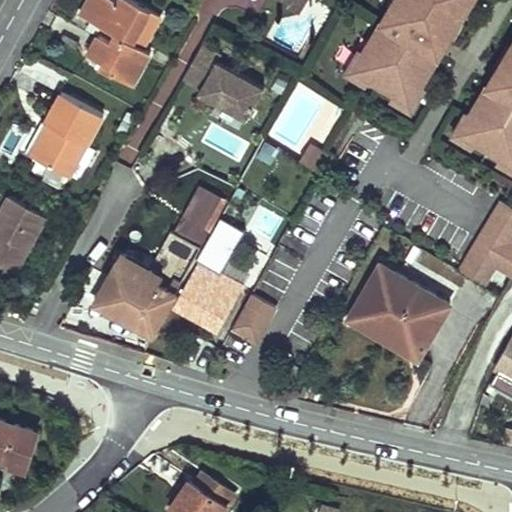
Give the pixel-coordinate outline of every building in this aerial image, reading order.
[(119,1),(116,0),(90,0),(83,15),(118,35),(113,43),(100,36),(89,55),(106,64),(108,60),(121,67),(119,72),(117,76),(134,85),(151,53),(144,49),(161,16),(131,0),(128,6),(119,1)] [(305,0),(288,0),(287,3),(300,10),(305,0)] [(473,0),(399,0),(394,9),(403,14),(396,26),(387,21),(368,53),(363,62),(367,65),(371,76),(400,92),(412,91),(418,94),(423,84),(442,53),(436,49),(443,37),(449,40),(473,0)] [(221,54),(202,43),(183,79),(201,88),(199,92),(246,118),(264,86),(218,61),(221,54)] [(367,65),(363,62),(368,53),(362,49),(348,72),(366,83),(371,76),(367,65)] [(511,51),(501,71),(507,74),(499,86),(494,83),(475,115),(469,125),(475,128),(479,140),(507,156),(511,155),(511,51)] [(121,67),(108,60),(106,64),(119,72),(121,67)] [(418,94),(412,91),(400,92),(396,99),(415,111),(429,88),(423,84),(418,94)] [(70,176),(104,115),(64,92),(47,122),(50,124),(32,156),(70,176)] [(135,116),(128,111),(116,132),(124,136),(135,116)] [(469,125),(475,115),(469,112),(456,135),(476,146),(479,140),(475,128),(469,125)] [(323,150),(312,144),(304,159),(322,170),(327,172),(332,163),(319,156),(323,150)] [(336,156),(323,150),(319,156),(332,163),(336,156)] [(511,155),(507,156),(503,162),(511,167),(511,155)] [(221,199),(204,189),(185,221),(178,232),(173,229),(164,245),(158,258),(185,273),(207,234),(201,231),(221,199)] [(0,273),(11,280),(48,215),(12,195),(0,216),(0,273)] [(254,206),(235,195),(213,233),(223,239),(239,213),(247,218),(254,206)] [(511,204),(504,200),(463,273),(487,287),(497,269),(511,277),(511,204)] [(164,245),(140,231),(123,260),(176,290),(185,273),(158,258),(164,245)] [(176,306),(220,328),(244,283),(217,268),(226,253),(210,244),(176,306)] [(121,259),(95,302),(153,333),(176,290),(123,260),(121,259)] [(428,346),(452,305),(381,263),(355,308),(371,317),(374,313),(428,346)] [(252,295),(232,332),(257,345),(277,308),(252,295)] [(419,359),(428,346),(374,313),(371,317),(355,308),(349,317),(419,359)] [(511,337),(495,367),(511,376),(511,337)] [(301,368),(290,361),(280,380),(291,386),(301,368)] [(35,427),(0,416),(0,451),(9,454),(8,460),(25,465),(35,427)] [(40,428),(35,427),(25,465),(32,462),(40,428)] [(9,454),(0,451),(0,457),(8,460),(9,454)] [(202,474),(191,467),(179,484),(184,488),(193,477),(198,480),(202,474)] [(222,511),(237,490),(205,469),(202,474),(198,480),(193,477),(184,488),(172,507),(179,511),(222,511)]
